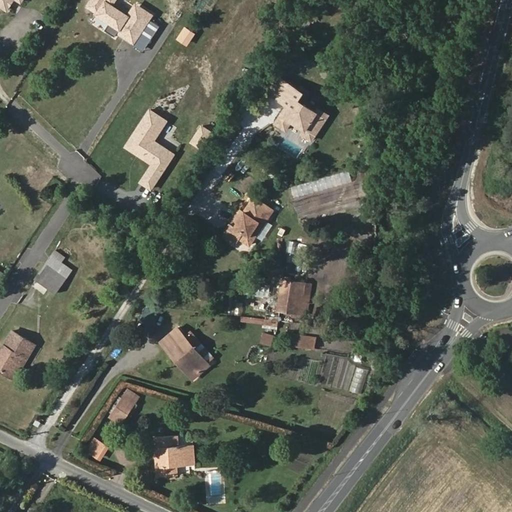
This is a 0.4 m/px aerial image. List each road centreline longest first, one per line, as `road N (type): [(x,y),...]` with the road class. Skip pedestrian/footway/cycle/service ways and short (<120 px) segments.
road 1 (unknown): [(37,451),(260,119)]
road 2 (secondary): [(508,0),(459,197)]
road 3 (primary): [(440,356),(317,511)]
road 4 (tertiary): [(157,511),(0,433)]
